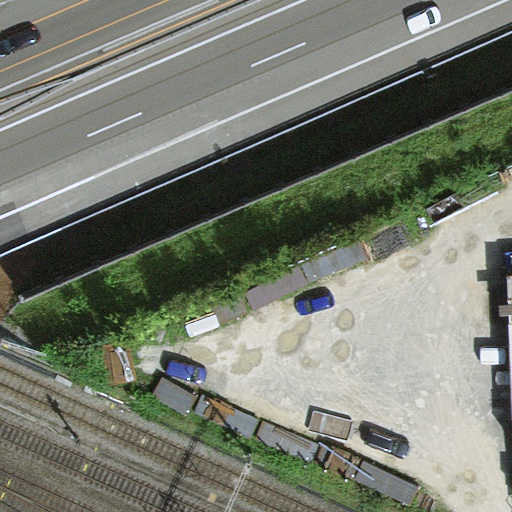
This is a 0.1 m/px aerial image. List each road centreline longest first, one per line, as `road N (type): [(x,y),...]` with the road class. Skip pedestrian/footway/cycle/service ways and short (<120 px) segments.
road 1 (motorway): [(0,174),(405,0)]
road 2 (motorway): [(112,0),(0,48)]
